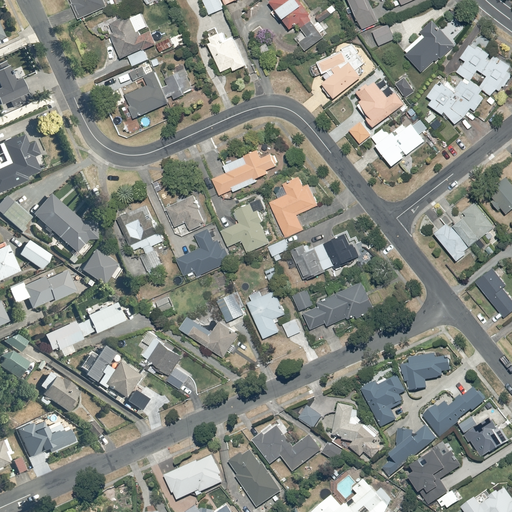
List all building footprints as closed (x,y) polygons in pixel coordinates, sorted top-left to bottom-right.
[(104,0),(72,0),(80,18),(108,6),(104,0)] [(224,9),(220,0),(203,0),(209,14),(224,9)] [(300,0),(273,0),(272,1),(292,28),(299,23),(309,36),(301,42),(307,50),(325,37),(309,16),(312,14),(300,0)] [(347,0),(353,12),(356,10),(364,28),(379,21),(371,1),(371,0),(347,0)] [(125,17),(111,23),(116,32),(112,34),(123,58),(144,49),(144,50),(158,44),(152,30),(142,35),(140,30),(138,31),(132,18),(126,21),(125,17)] [(427,37),(407,54),(423,72),(436,60),(437,61),(441,57),(442,58),(457,45),(434,20),(422,31),(427,37)] [(394,39),(388,25),(373,31),(379,45),(394,39)] [(211,43),(223,71),(234,66),(235,70),(248,65),(236,38),(226,42),(222,32),(211,37),(213,42),(211,43)] [(478,48),(471,43),(461,58),(466,61),(464,64),(463,63),(456,72),(464,77),(455,90),(444,83),(442,85),(438,82),(429,96),(433,99),(430,104),(444,114),(446,112),(456,125),(466,117),(472,108),(476,111),(486,97),(481,94),(484,90),(492,95),(498,87),(500,89),(504,84),(505,85),(511,75),(507,71),(510,66),(479,45),(478,48)] [(333,76),(324,82),(336,98),(364,77),(358,70),(366,64),(358,53),(360,52),(353,44),(344,48),(345,51),(319,62),(325,73),(330,71),(333,76)] [(0,104),(10,100),(13,107),(31,99),(18,70),(12,73),(6,60),(0,63),(0,104)] [(146,74),(143,66),(130,71),(133,78),(146,74)] [(150,85),(128,95),(132,105),(130,106),(135,118),(170,102),(156,71),(146,75),(150,85)] [(406,75),(396,81),(407,97),(417,90),(406,75)] [(368,118),(375,127),(405,104),(397,93),(389,98),(376,82),(371,86),(369,84),(358,92),(364,99),(361,102),(372,115),(368,118)] [(441,114),(437,110),(427,119),(430,123),(441,114)] [(375,132),(364,118),(350,129),(360,143),(375,132)] [(398,130),(379,145),(394,165),(426,141),(421,134),(428,128),(422,119),(414,125),(413,124),(400,133),(398,130)] [(12,164),(2,168),(11,188),(29,181),(28,178),(41,172),(35,158),(41,155),(35,142),(28,144),(25,136),(16,139),(15,137),(3,143),(12,164)] [(228,173),(214,179),(221,195),(234,190),(235,192),(259,182),(258,179),(269,174),(268,170),(278,166),(272,154),(263,158),(259,149),(244,155),(245,157),(225,166),(228,173)] [(305,186),(300,176),(284,184),(288,194),(271,202),(287,238),(304,230),(297,215),(318,205),(309,184),(305,186)] [(511,181),(508,177),(490,193),(510,217),(511,215),(511,181)] [(83,222),(51,194),(33,215),(78,253),(89,240),(99,240),(97,221),(83,222)] [(208,222),(195,194),(167,207),(177,227),(187,222),(191,230),(208,222)] [(32,217),(6,196),(0,203),(0,212),(21,230),(32,217)] [(496,225),(476,202),(464,212),(467,215),(455,225),(451,221),(436,233),(459,261),(468,253),(466,251),(496,225)] [(241,223),(222,231),(229,247),(243,241),(248,253),(271,243),(262,223),(265,222),(260,209),(256,211),(252,204),(236,211),(241,223)] [(164,241),(147,205),(120,218),(135,251),(144,247),(147,253),(141,256),(148,272),(164,265),(157,250),(155,250),(153,246),(164,241)] [(215,242),(209,228),(196,234),(202,248),(179,259),(186,275),(196,270),(199,276),(232,261),(226,248),(223,249),(219,240),(215,242)] [(342,264),(361,256),(354,241),(351,242),(347,234),(311,250),(309,245),(306,247),(305,245),(292,250),(305,280),(312,277),(313,278),(327,272),(327,270),(335,266),(336,269),(343,266),(342,264)] [(290,248),(286,238),(270,245),(276,260),(281,258),(279,253),(290,248)] [(52,255),(29,241),(23,247),(20,255),(42,270),(48,264),(52,255)] [(0,281),(20,272),(9,245),(0,249),(0,281)] [(119,265),(96,250),(82,270),(105,285),(119,265)] [(273,260),(263,264),(270,284),(280,281),(273,260)] [(509,284),(495,267),(476,282),(506,318),(511,312),(511,296),(505,288),(509,284)] [(77,291),(67,271),(47,280),(45,277),(25,286),(22,281),(9,287),(16,304),(28,299),(32,309),(54,299),(55,301),(77,291)] [(376,310),(364,281),(317,302),(319,306),(305,313),(312,329),(327,323),(329,326),(349,317),(349,319),(357,315),(358,318),(376,310)] [(314,304),(308,288),(293,294),(300,310),(314,304)] [(265,339),(281,332),(276,319),(286,315),(276,291),(249,302),(265,339)] [(245,313),(235,292),(218,300),(228,321),(245,313)] [(169,294),(149,304),(156,319),(176,309),(169,294)] [(0,326),(10,322),(0,301),(0,300),(0,326)] [(117,303),(88,316),(90,319),(95,332),(97,334),(126,321),(117,303)] [(241,334),(221,322),(214,332),(189,316),(181,329),(225,358),(241,334)] [(302,331),(296,318),(284,323),(289,336),(302,331)] [(95,332),(90,319),(77,325),(83,337),(95,332)] [(59,351),(84,340),(83,337),(77,325),(75,321),(44,335),(52,351),(58,348),(59,351)] [(21,352),(27,342),(17,335),(4,341),(21,352)] [(176,367),(183,356),(155,337),(143,355),(148,358),(146,362),(165,374),(166,373),(172,376),(169,381),(181,389),(189,376),(176,367)] [(0,366),(18,378),(28,363),(11,352),(0,356),(4,360),(0,365),(0,366)] [(426,379),(431,378),(431,385),(441,385),(441,377),(444,377),(444,372),(452,371),(450,356),(437,357),(437,354),(422,355),(422,358),(411,359),(411,364),(401,366),(405,381),(409,381),(410,391),(427,390),(426,379)] [(133,390),(142,376),(120,362),(106,384),(138,405),(143,397),(133,390)] [(74,401),(80,393),(76,390),(77,388),(63,378),(62,380),(50,372),(40,387),(46,391),(43,395),(70,413),(77,402),(74,401)] [(378,382),(362,389),(371,409),(374,407),(383,426),(397,419),(392,410),(404,404),(400,395),(407,392),(400,376),(396,378),(395,375),(389,378),(389,380),(379,385),(378,382)] [(378,463),(387,476),(461,421),(459,418),(468,411),(469,413),(485,401),(474,386),(456,400),(457,401),(450,406),(447,402),(440,407),(438,405),(423,416),(431,426),(429,427),(427,424),(414,434),(414,427),(398,427),(398,447),(378,463)] [(370,424),(366,430),(365,429),(358,425),(358,410),(356,410),(356,405),(340,403),(333,437),(354,441),(349,446),(361,456),(366,451),(373,458),(382,450),(385,447),(378,437),(381,432),(370,424)] [(308,404),(300,419),(314,428),(324,414),(308,404)] [(494,418),(465,437),(469,443),(472,441),(482,457),(510,441),(503,429),(501,430),(494,418)] [(103,430),(93,420),(86,428),(96,437),(103,430)] [(35,426),(34,423),(18,430),(31,457),(50,449),(51,452),(76,442),(70,430),(65,433),(59,421),(47,426),(45,422),(35,426)] [(264,432),(253,440),(272,465),(282,457),(293,471),(323,448),(313,434),(295,447),(279,425),(266,435),(264,432)] [(421,455),(424,459),(412,466),(416,472),(410,477),(420,494),(422,493),(429,503),(449,491),(441,479),(464,465),(455,450),(448,439),(421,455)] [(0,468),(11,464),(6,452),(8,451),(3,440),(0,441),(0,468)] [(347,450),(330,441),(323,453),(339,463),(347,450)] [(251,450),(230,463),(238,474),(235,476),(258,508),(283,490),(263,462),(261,464),(251,450)] [(213,454),(165,476),(173,493),(175,493),(178,500),(196,493),(197,497),(204,494),(203,490),(223,482),(220,475),(222,475),(213,454)] [(21,457),(14,460),(19,473),(27,470),(21,457)] [(307,511),(399,511),(393,505),(397,502),(383,485),(377,490),(361,472),(323,504),(320,501),(307,511)] [(476,496),(462,507),(465,511),(511,511),(511,495),(505,485),(489,497),(491,498),(482,504),(476,496)] [(455,490),(438,499),(444,511),(461,501),(455,490)] [(197,504),(188,511),(235,511),(228,501),(216,510),(201,509),(197,504)]
